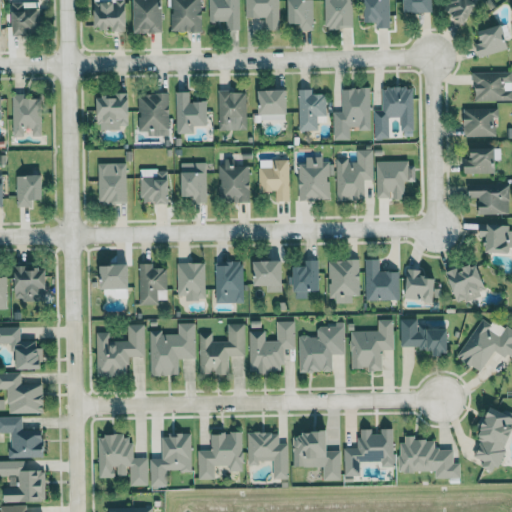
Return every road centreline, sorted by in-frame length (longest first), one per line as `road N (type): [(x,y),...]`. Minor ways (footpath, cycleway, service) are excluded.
road 1 (residential): [(65,0),(77,511)]
road 2 (residential): [(67,65),(430,56),(432,145)]
road 3 (residential): [(432,145),(435,228),(71,235)]
road 4 (residential): [(75,407),(446,399)]
